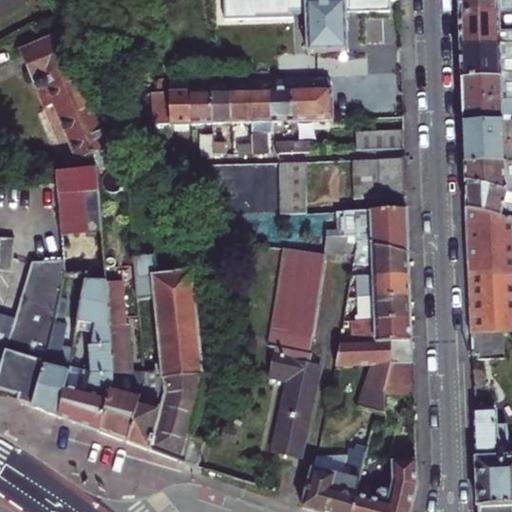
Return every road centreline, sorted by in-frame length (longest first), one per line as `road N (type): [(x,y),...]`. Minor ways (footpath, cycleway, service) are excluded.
road 1 (residential): [(451,511),(439,151)]
road 2 (residential): [(178,162),(439,151)]
road 3 (residential): [(439,151),(434,0)]
